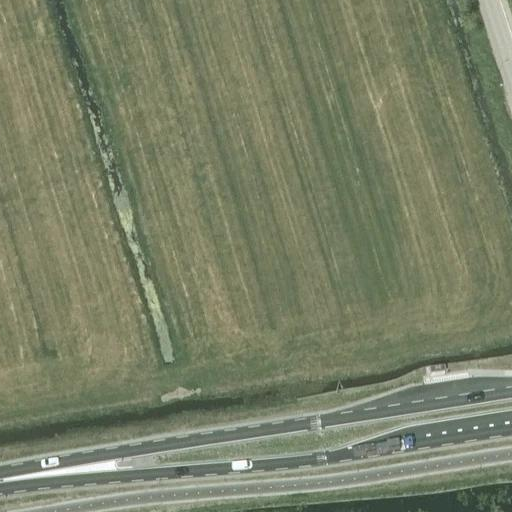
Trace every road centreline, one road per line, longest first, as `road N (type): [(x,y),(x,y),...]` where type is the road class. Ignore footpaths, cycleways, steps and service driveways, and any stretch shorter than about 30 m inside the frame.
road 1 (primary): [(511,393),(115,454),(36,476)]
road 2 (primary): [(36,476),(261,467),(511,430)]
road 3 (unclassified): [(57,511),(321,485),(511,455)]
